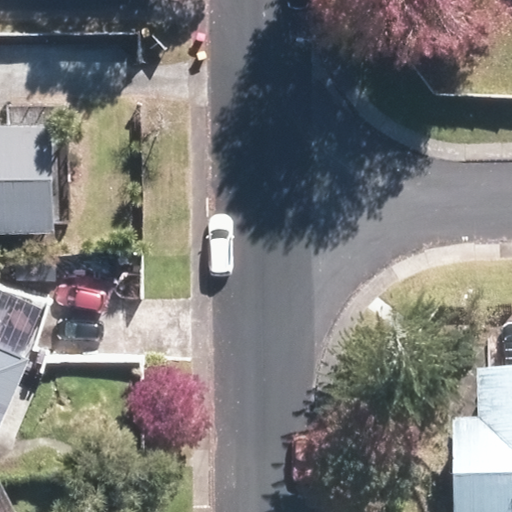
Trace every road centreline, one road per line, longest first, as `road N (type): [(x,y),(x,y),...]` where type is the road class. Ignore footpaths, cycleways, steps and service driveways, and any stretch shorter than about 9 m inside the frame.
road 1 (residential): [(256,203),(263,511)]
road 2 (residential): [(511,200),(256,203)]
road 3 (residential): [(256,0),(256,203)]
